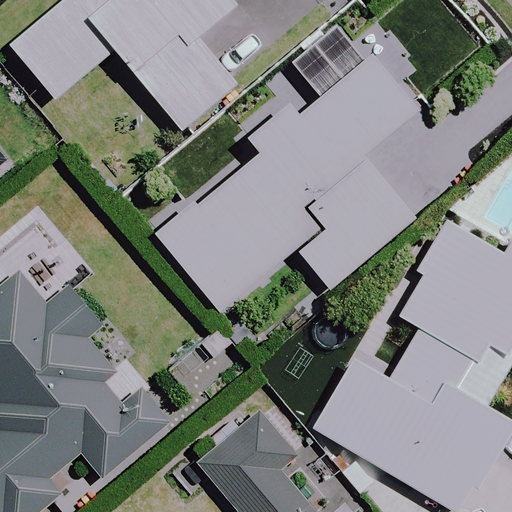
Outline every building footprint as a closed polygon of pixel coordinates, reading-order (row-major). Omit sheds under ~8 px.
[(69,0),(10,48),(55,103),(116,54),(180,134),(236,89),(198,41),(236,11),(226,0),(69,0)] [(415,116),(340,24),(287,67),(309,95),(249,144),(259,156),(157,240),(219,315),(295,252),(328,292),(413,222),(362,160),(415,116)] [(511,249),(505,260),(445,223),(389,314),(420,334),(391,382),(355,360),(312,429),(446,511),(463,511),(511,433),(511,427),(485,410),(511,366),(511,249)] [(120,380),(88,341),(103,329),(71,291),(46,311),(18,278),(0,292),(0,425),(0,511),(44,511),(60,499),(47,484),(79,458),(99,484),(171,425),(144,392),(119,413),(103,394),(120,380)] [(306,511),(278,475),(292,465),(258,419),(209,456),(214,462),(201,471),(231,511),(306,511)]
